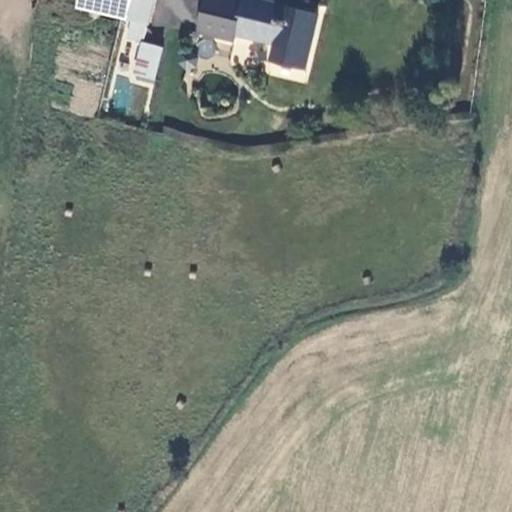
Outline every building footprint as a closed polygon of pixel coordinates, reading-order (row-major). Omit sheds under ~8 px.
[(79,0),(78,7),(122,18),(126,0),(79,0)] [(126,0),(122,18),(134,21),(150,25),(156,0),(126,0)] [(307,69),(320,15),(259,0),(246,0),(245,0),(208,0),(201,31),(237,40),(238,35),(279,45),(275,61),(307,69)] [(145,42),(150,25),(134,21),(129,39),(145,42)] [(157,81),(166,51),(146,45),(138,75),(157,81)]
